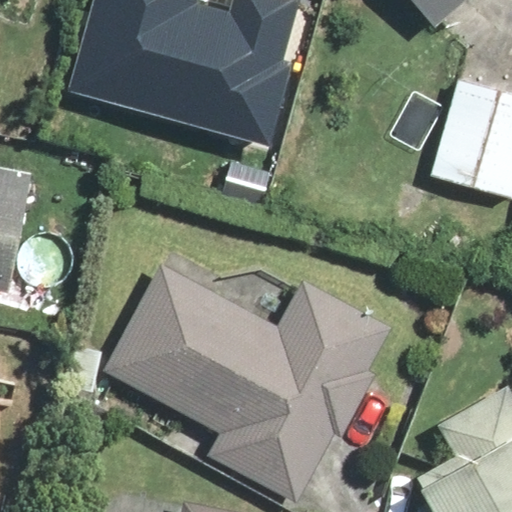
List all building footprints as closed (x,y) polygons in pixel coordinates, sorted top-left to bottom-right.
[(87,0),(67,79),(269,131),(290,52),(279,49),(291,0),(87,0)] [(388,0),(422,36),(460,0),(388,0)] [(511,180),(511,97),(437,80),(415,175),(508,197),(511,180)] [(0,283),(20,170),(0,166),(0,283)] [(264,329),(150,265),(91,369),(206,433),(193,457),(284,507),(382,332),(291,281),(264,329)] [(511,511),(511,378),(425,437),(446,468),(392,504),(397,511),(511,511)]
